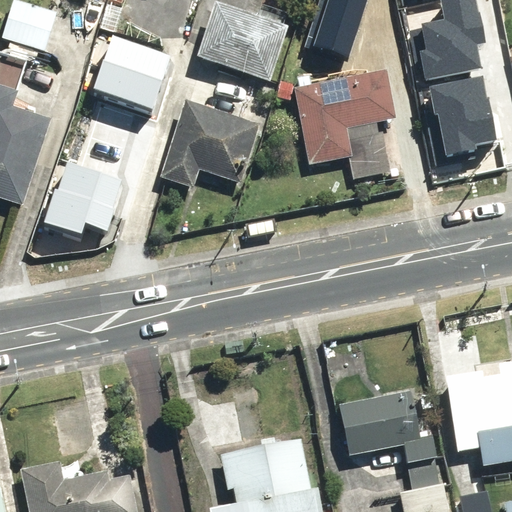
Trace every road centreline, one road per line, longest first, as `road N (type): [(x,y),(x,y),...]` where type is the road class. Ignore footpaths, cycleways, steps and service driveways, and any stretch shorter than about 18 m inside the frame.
road 1 (primary): [(136,311),(511,237)]
road 2 (residential): [(136,311),(175,511)]
road 3 (primary): [(0,339),(136,311)]
